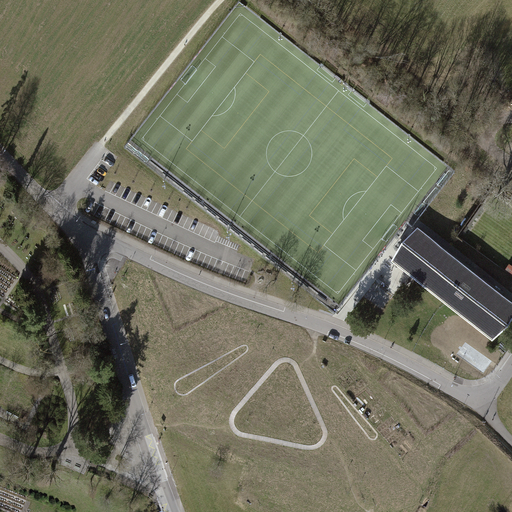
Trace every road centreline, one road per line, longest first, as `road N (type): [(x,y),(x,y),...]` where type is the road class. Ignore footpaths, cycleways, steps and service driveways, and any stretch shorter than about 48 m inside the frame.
road 1 (unclassified): [(479,398),(92,235)]
road 2 (residential): [(169,511),(88,252),(92,235)]
road 3 (track): [(101,144),(221,0)]
road 4 (unclassified): [(92,235),(52,208),(0,153)]
